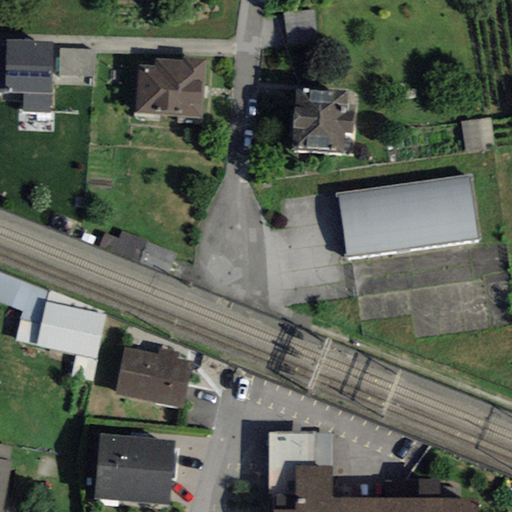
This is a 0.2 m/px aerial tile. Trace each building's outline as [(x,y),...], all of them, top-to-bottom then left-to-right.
[(315,9),(283,12),(287,46),(319,42),(315,9)] [(50,112),(52,42),(0,40),(0,92),(23,93),(22,111),(50,112)] [(96,52),(59,49),(57,83),(93,86),(96,52)] [(138,65),(136,115),(202,118),(205,61),(156,59),(156,66),(138,65)] [(353,156),(357,94),(296,90),(293,153),(353,156)] [(493,152),(490,118),(461,120),(464,154),(493,152)] [(339,195),(348,257),(475,239),(466,177),(339,195)] [(118,241),(104,235),(100,244),(169,272),(176,254),(122,232),(118,241)] [(0,302),(21,311),(43,316),(46,302),(49,292),(0,272),(0,302)] [(106,316),(46,302),(43,316),(36,347),(77,355),(96,359),(106,316)] [(15,342),(36,347),(43,316),(21,311),(15,342)] [(125,349),(115,396),(183,410),(193,363),(125,349)] [(92,381),(96,359),(77,355),(72,377),(92,381)] [(477,511),(477,499),(437,499),(418,500),(332,500),(331,431),(267,432),(268,490),(298,490),(298,511),(477,511)] [(99,438),(94,501),(168,507),(173,443),(99,438)] [(0,511),(2,511),(12,463),(8,462),(11,448),(0,446),(0,511)] [(418,482),(418,500),(437,499),(437,481),(418,482)]
